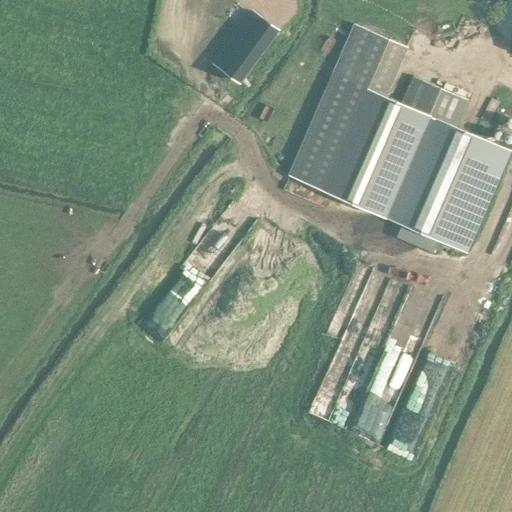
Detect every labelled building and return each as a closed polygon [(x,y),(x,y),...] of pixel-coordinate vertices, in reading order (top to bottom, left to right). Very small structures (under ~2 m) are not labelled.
[(252,11),(213,63),(240,82),(278,30),(252,11)] [(373,211),(417,110),(401,103),(401,102),(333,73),(289,175),(373,211)] [(373,211),(402,224),(396,236),(433,252),(438,240),(467,252),(510,151),(474,135),(473,134),(456,127),(468,99),(413,76),(402,103),(401,102),(401,103),(417,110),(373,211)] [(164,338),(188,304),(164,288),(141,322),(164,338)] [(427,335),(401,323),(352,430),(410,456),(469,325),(438,311),(427,335)] [(331,422),(348,427),(354,403),(337,398),(331,422)] [(316,412),(329,417),(334,405),(321,400),(316,412)]
